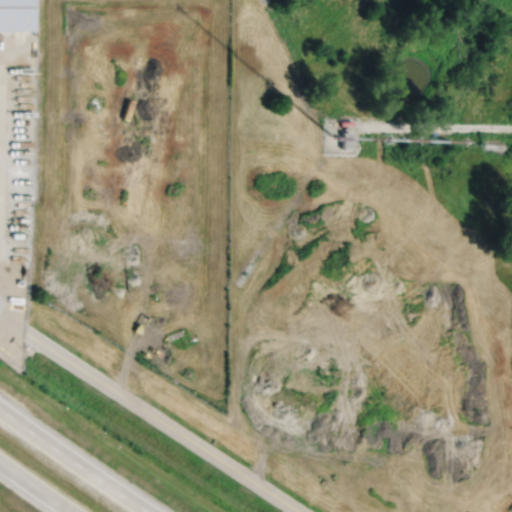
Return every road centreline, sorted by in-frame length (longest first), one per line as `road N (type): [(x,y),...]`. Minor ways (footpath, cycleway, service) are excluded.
road 1 (residential): [(300,511),(25,333)]
road 2 (motorway): [(147,511),(0,409)]
